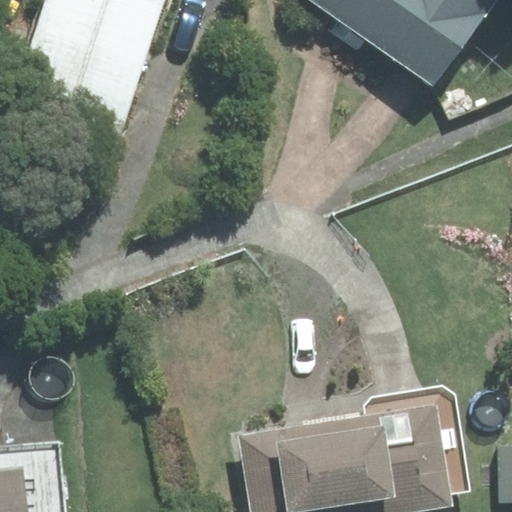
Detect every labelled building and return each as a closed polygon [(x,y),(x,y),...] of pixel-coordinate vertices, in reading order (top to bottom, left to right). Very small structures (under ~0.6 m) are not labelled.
[(32,0),(0,97),(0,109),(102,143),(149,0),(32,0)] [(288,0),(414,100),(486,10),(473,0),(288,0)] [(428,511),(415,409),(227,434),(237,511),(428,511)] [(511,447),(491,447),(489,506),(511,506),(511,447)] [(0,511),(23,511),(22,472),(0,474),(0,511)]
